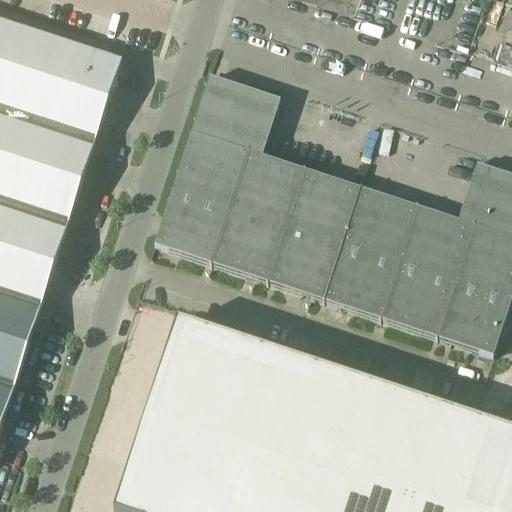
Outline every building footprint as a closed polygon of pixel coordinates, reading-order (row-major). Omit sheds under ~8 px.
[(0,27),(0,436),(121,67),(106,63),(0,27)] [(511,181),(477,170),(459,226),(262,163),(281,106),(210,82),(155,251),(494,362),(511,306),(511,181)] [(177,329),(116,511),(408,511),(441,416),(177,329)] [(511,406),(508,405),(503,419),(511,422),(511,406)] [(511,511),(511,439),(441,416),(408,511),(511,511)]
